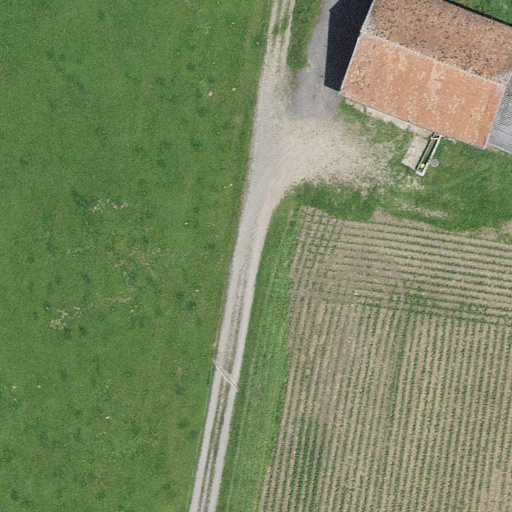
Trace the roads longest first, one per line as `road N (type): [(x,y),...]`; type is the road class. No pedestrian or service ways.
road 1 (track): [(202,511),(289,0)]
road 2 (track): [(262,153),(309,140),(357,0)]
